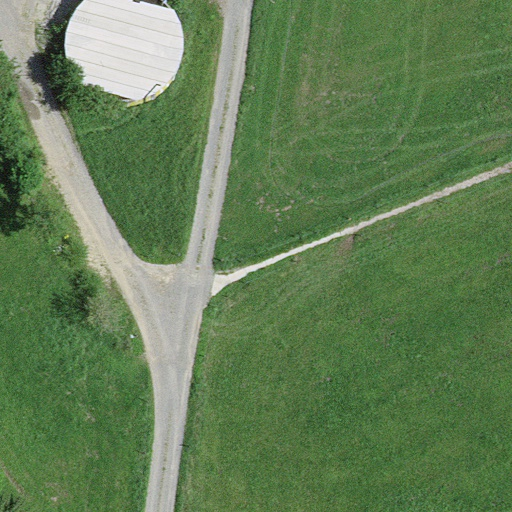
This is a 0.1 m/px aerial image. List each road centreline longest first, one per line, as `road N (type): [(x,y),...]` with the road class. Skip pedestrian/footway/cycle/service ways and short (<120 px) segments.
road 1 (track): [(171,511),(247,0)]
road 2 (track): [(0,25),(26,59),(77,174),(141,287),(195,344)]
